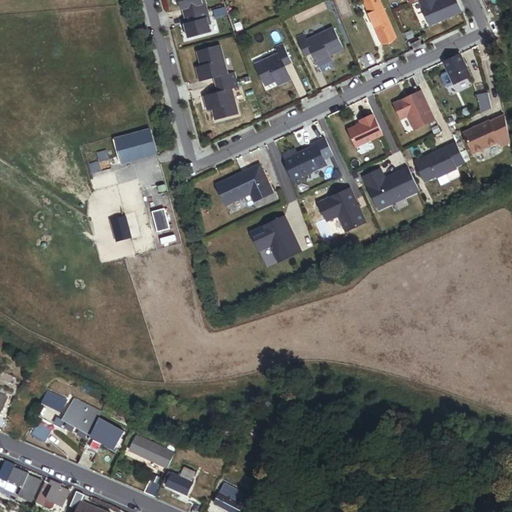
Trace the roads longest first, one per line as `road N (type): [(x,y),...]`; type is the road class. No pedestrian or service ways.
road 1 (residential): [(473,0),(482,19),(477,36),(207,163),(190,158),(150,0)]
road 2 (tertiary): [(0,442),(160,511)]
